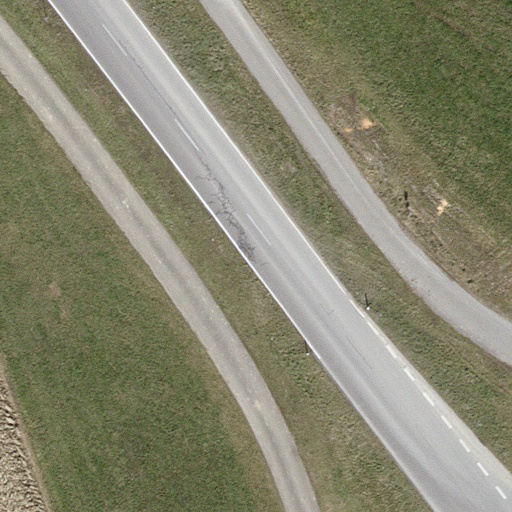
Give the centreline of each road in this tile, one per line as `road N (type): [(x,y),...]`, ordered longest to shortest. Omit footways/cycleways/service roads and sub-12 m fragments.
road 1 (tertiary): [(477,511),(82,0)]
road 2 (track): [(0,42),(236,360),(279,444),(301,511)]
